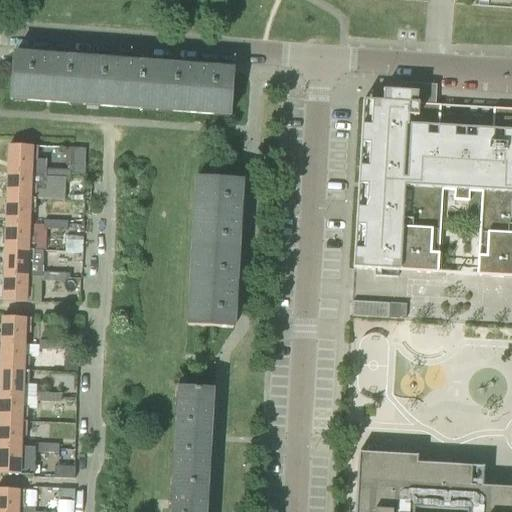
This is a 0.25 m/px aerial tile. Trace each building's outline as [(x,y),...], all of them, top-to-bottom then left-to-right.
[(87,61),(14,55),(10,101),(84,106),(87,61)] [(160,66),(87,61),(84,106),(157,112),(160,66)] [(230,117),(233,73),(233,72),(160,66),(157,112),(230,117)] [(511,278),(511,110),(493,109),(492,141),(439,137),(440,106),(427,105),(428,95),(418,94),(383,91),(382,103),(363,102),(360,145),(353,269),(438,274),(443,191),(454,192),(454,201),(469,202),(470,193),(481,193),(477,277),(511,278)] [(9,147),(8,172),(44,174),(44,162),(37,162),(37,147),(9,147)] [(70,171),(57,170),(57,179),(66,179),(70,180),(70,175),(85,175),(86,149),(71,148),(70,171)] [(65,201),(66,179),(57,179),(57,170),(46,170),(45,174),(44,174),(8,172),(7,198),(35,200),(65,201)] [(237,256),(238,240),(233,239),(234,225),(239,226),(240,213),(235,213),(235,199),(241,199),(242,182),(201,180),(200,196),(194,195),(192,239),(197,239),(196,253),(237,256)] [(35,214),(35,200),(7,198),(6,224),(30,225),(30,213),(35,214)] [(56,230),(56,222),(44,221),(44,230),(51,230),(56,230)] [(56,222),(56,230),(68,230),(68,222),(56,222)] [(34,238),(30,238),(30,225),(6,224),(5,250),(34,252),(34,238)] [(28,277),(42,278),(42,274),(42,265),(43,252),(34,252),(5,250),(4,276),(28,277)] [(235,298),(236,286),(230,285),(231,271),(236,272),(237,256),(196,253),(195,268),(190,268),(188,311),(193,312),(192,327),(233,329),(234,312),(229,312),(230,298),(235,298)] [(55,282),(55,274),(42,274),(42,278),(42,282),(55,282)] [(70,282),(70,279),(70,274),(66,274),(55,274),(55,282),(70,282)] [(32,289),(28,289),(28,277),(4,276),(2,302),(32,304),(32,289)] [(389,304),(353,302),(352,317),(389,319),(389,304)] [(31,319),(2,318),(1,345),(25,346),(26,333),(31,333),(31,319)] [(63,342),(63,343),(66,343),(67,332),(51,332),(51,341),(63,342)] [(51,351),(51,341),(39,341),(39,346),(39,351),(51,351)] [(63,342),(51,341),(51,351),(63,351),(63,343),(63,342)] [(25,357),(25,346),(1,345),(0,369),(0,370),(29,372),(30,358),(30,357),(25,357)] [(78,349),(65,348),(65,365),(77,366),(78,349)] [(37,398),(37,393),(37,385),(29,385),(29,372),(0,370),(0,396),(37,398)] [(207,489),(212,391),(182,389),(180,420),(177,420),(175,453),(178,453),(176,487),(207,489)] [(49,403),(49,394),(37,393),(37,398),(37,402),(49,403)] [(49,394),(49,403),(61,404),(62,394),(49,394)] [(37,398),(0,396),(0,424),(27,426),(28,410),(37,410),(37,402),(37,398)] [(34,449),(22,449),(22,437),(27,437),(27,426),(0,424),(0,450),(34,452),(34,449)] [(35,453),(47,454),(47,445),(35,444),(35,453)] [(47,445),(47,454),(59,454),(59,445),(47,445)] [(0,450),(0,474),(25,475),(34,475),(34,452),(0,450)] [(511,511),(511,488),(482,487),(482,485),(484,468),(417,464),(418,457),(359,453),(357,481),(369,482),(367,511),(511,511)] [(76,480),(76,468),(56,467),(56,479),(76,480)] [(205,511),(207,489),(176,487),(174,511),(205,511)] [(25,491),(0,490),(0,511),(19,511),(20,506),(24,506),(24,501),(25,491)]
